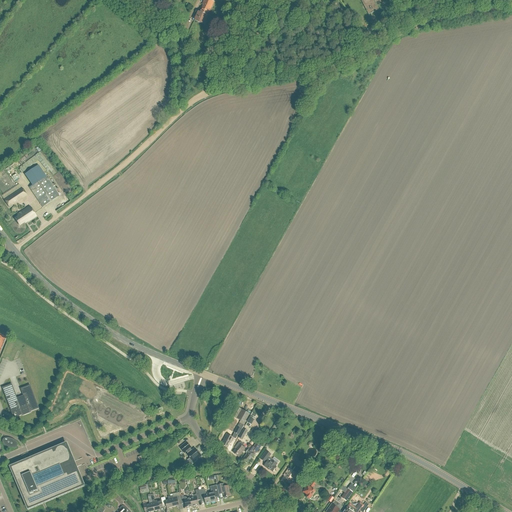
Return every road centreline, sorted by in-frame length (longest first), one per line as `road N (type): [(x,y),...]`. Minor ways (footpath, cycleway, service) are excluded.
road 1 (secondary): [(504,511),(396,450),(203,374)]
road 2 (track): [(222,89),(313,74),(422,26),(511,8)]
road 3 (track): [(203,95),(13,250)]
road 4 (residential): [(0,459),(61,434),(98,454),(191,417)]
road 5 (secondary): [(159,356),(66,303),(13,250)]
